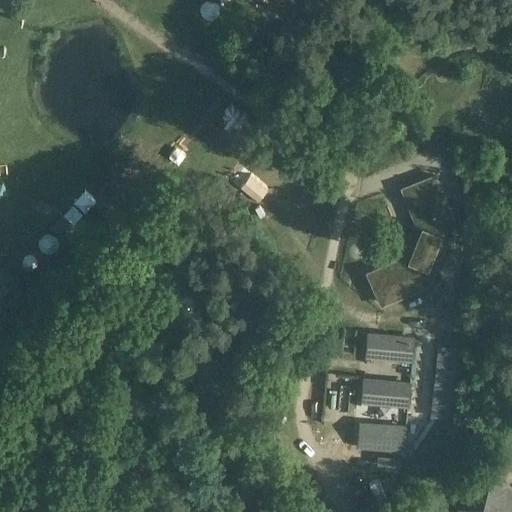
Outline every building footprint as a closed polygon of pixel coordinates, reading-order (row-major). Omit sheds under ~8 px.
[(404,188),(417,222),(409,242),(402,258),(369,272),(382,303),(426,284),(452,221),(434,176),(404,188)] [(414,335),(367,331),(364,357),(411,361),(414,335)] [(410,381),(362,377),(360,403),(407,407),(410,381)] [(358,421),(356,447),(403,451),(405,425),(358,421)] [(511,511),(511,490),(499,475),(463,505),(468,511),(511,511)]
